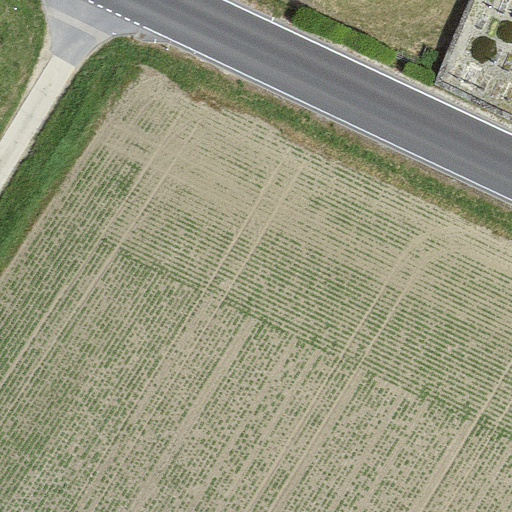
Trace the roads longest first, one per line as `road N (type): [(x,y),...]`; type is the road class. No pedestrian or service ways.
road 1 (tertiary): [(511,172),(151,0)]
road 2 (track): [(103,0),(0,169)]
